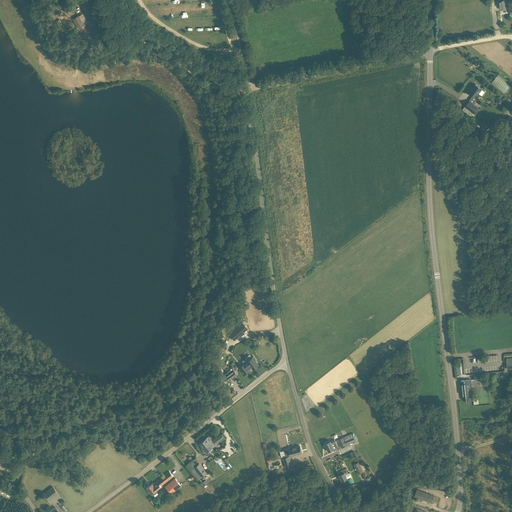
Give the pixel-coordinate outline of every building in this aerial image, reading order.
[(511,14),(511,1),(504,3),(504,0),(499,1),(500,9),(505,8),(505,7),(509,7),(510,11),(511,15),(511,14)] [(73,19),(79,29),(85,26),(78,16),(73,19)] [(492,82),(504,93),(510,86),(498,75),(492,82)] [(475,84),(468,92),(475,98),(475,97),(477,99),(480,95),(478,93),(482,89),(475,84)] [(480,110),(478,108),(473,104),(469,101),(465,106),(474,113),(475,111),(477,113),(480,110)] [(242,322),(229,334),(234,340),(240,335),(239,334),(247,327),(242,322)] [(244,364),(240,367),(245,373),(249,370),(248,370),(252,367),(253,369),(254,368),(254,369),(257,366),(257,365),(258,365),(255,360),(253,356),(247,362),(245,364),(244,364)] [(233,370),(222,377),(225,382),(236,374),(233,370)] [(473,399),(472,392),(471,379),(461,380),(462,390),(463,400),(473,399)] [(223,433),(221,435),(213,441),(215,444),(225,436),(223,433)] [(355,441),(352,433),(338,440),(342,447),(355,441)] [(199,443),(201,445),(203,448),(206,452),(215,445),(212,441),(208,436),(199,443)] [(329,451),(331,450),(334,449),(332,444),(336,442),(335,439),(331,441),(331,440),(325,443),(329,451)] [(300,445),(288,449),(284,450),(285,456),(290,454),(290,456),(302,452),(300,445)] [(10,459),(0,453),(0,462),(7,466),(10,459)] [(292,465),(289,456),(283,458),(286,467),(292,465)] [(354,464),(359,474),(367,470),(363,462),(360,463),(359,462),(354,464)] [(194,467),(202,477),(207,473),(199,463),(194,467)] [(345,480),(345,479),(348,478),(346,474),(348,473),(346,468),(338,472),(342,480),(344,479),(345,480)] [(151,494),(152,494),(154,495),(157,492),(157,491),(157,490),(157,489),(156,489),(173,476),(169,471),(153,484),(152,483),(146,488),(151,494)] [(165,487),(171,494),(181,485),(175,479),(165,487)] [(44,493),(50,500),(58,493),(53,486),(44,493)] [(416,493),(413,499),(430,505),(433,499),(416,493)]
